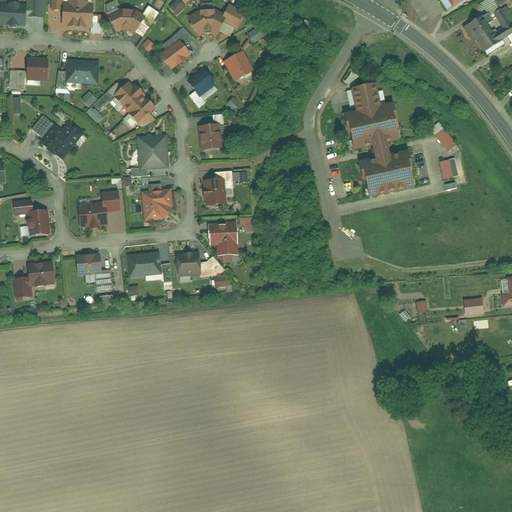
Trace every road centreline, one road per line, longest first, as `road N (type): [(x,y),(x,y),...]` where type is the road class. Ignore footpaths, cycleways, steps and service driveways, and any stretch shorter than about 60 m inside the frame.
road 1 (residential): [(67,247),(180,234),(190,222),(183,118),(161,86)]
road 2 (residential): [(372,11),(313,111),(329,220),(341,247)]
road 3 (tertiary): [(372,11),(436,54),(511,141)]
road 4 (residential): [(161,86),(129,48),(0,40)]
road 5 (residential): [(0,149),(52,180),(67,247)]
